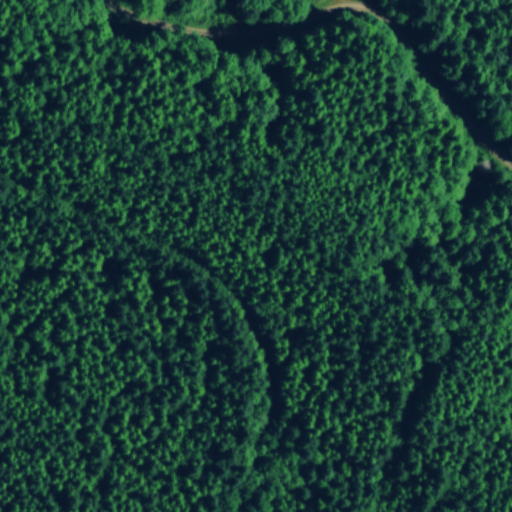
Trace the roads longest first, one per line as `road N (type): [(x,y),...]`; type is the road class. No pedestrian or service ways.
road 1 (track): [(0,177),(172,245),(224,276),(256,318),(270,370),(265,435),(237,511)]
road 2 (track): [(511,160),(463,113),(395,20),(371,8),(347,5),(265,28),(212,28),(162,16),(138,0)]
